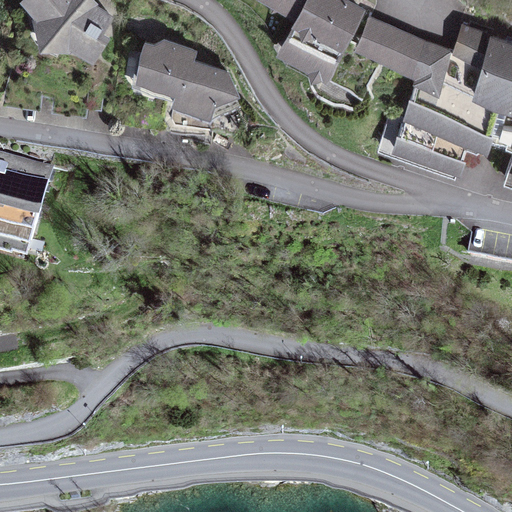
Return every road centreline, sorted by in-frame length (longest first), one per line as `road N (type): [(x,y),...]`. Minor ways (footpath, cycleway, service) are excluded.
road 1 (residential): [(511,405),(422,363),(212,334),(154,345),(61,423),(0,435)]
road 2 (primary): [(462,511),(367,466),(310,454),(0,485)]
road 3 (residential): [(447,194),(427,205),(360,197),(263,172),(0,128)]
road 4 (residential): [(447,194),(328,150),(289,117),(201,0)]
